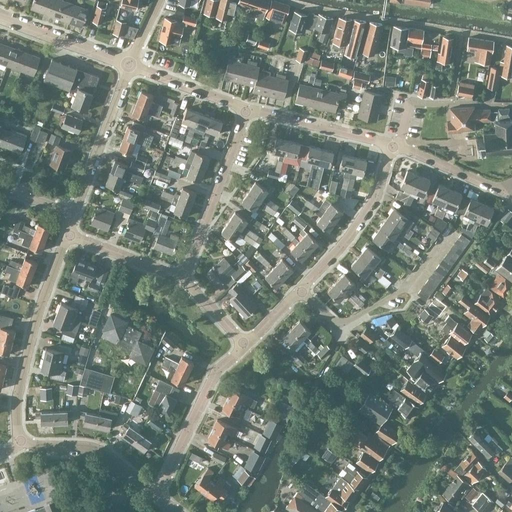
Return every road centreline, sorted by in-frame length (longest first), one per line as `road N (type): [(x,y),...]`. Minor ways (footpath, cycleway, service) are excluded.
road 1 (residential): [(247,344),(355,229),(378,191),(391,144)]
road 2 (tertiary): [(21,444),(15,399),(64,235)]
road 3 (residential): [(182,280),(245,109)]
road 4 (residential): [(155,492),(216,371),(247,344)]
road 5 (tertiary): [(72,214),(129,64)]
road 6 (residential): [(391,144),(245,109)]
road 7 (tertiary): [(155,492),(93,446),(21,444)]
road 8 (residential): [(129,64),(0,17)]
road 9 (residential): [(182,280),(64,235)]
road 10 (residential): [(245,109),(129,64)]
road 11 (residential): [(397,145),(493,185),(511,178)]
